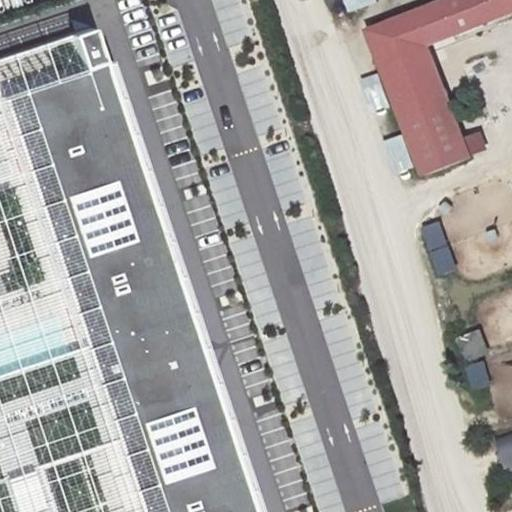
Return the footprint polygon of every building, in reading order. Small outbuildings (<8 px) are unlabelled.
[(511,0),(466,0),(371,33),(379,55),(453,28),(458,42),(511,23),(511,0)] [(250,511),(85,23),(0,53),(0,511),(250,511)] [(397,106),(442,90),(429,52),(458,42),(453,28),(379,55),(383,67),(402,60),(409,80),(390,87),(397,106)] [(402,60),(383,67),(390,87),(409,80),(402,60)] [(442,90),(397,106),(415,164),(462,147),(442,90)] [(511,433),(492,441),(507,484),(511,482),(511,433)]
